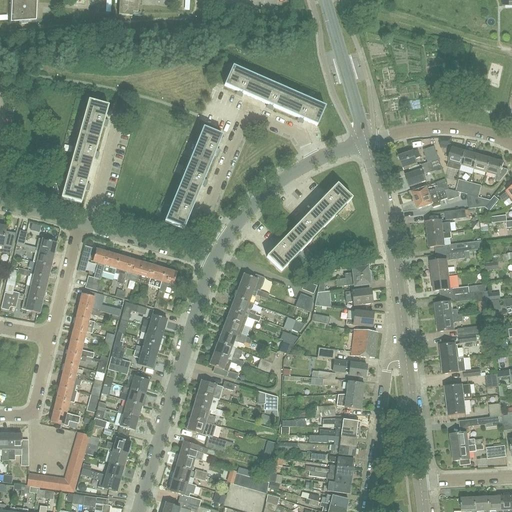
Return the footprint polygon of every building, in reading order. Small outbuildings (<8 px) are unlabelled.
[(132,17),(132,13),(138,13),(138,0),(11,0),(10,23),(36,21),(36,0),(118,0),(118,16),(132,17)] [(225,86),(236,91),(238,92),(236,95),(241,97),(243,94),(255,99),(263,81),(233,67),(225,86)] [(286,113),(294,94),(263,81),(255,99),(268,105),(267,108),(272,110),(273,107),(286,113)] [(286,113),(297,118),(298,118),(297,121),(302,123),(303,120),(317,126),(325,108),(294,94),(286,113)] [(104,121),(108,107),(89,101),(79,134),(99,139),(103,126),(106,127),(107,121),(104,121)] [(203,129),(190,160),(209,168),(214,155),(217,156),(219,151),(216,150),(222,136),(203,129)] [(99,139),(79,134),(71,166),(90,171),(94,158),(97,159),(98,153),(95,153),(99,139)] [(466,152),(460,150),(460,147),(451,144),(448,154),(451,155),(447,168),(460,171),(462,166),(466,152)] [(423,150),(427,162),(433,161),(439,159),(435,146),(423,150)] [(404,168),(409,166),(410,169),(421,165),(419,165),(418,163),(416,159),(421,157),(419,150),(400,157),(404,168)] [(479,155),(466,152),(462,166),(474,169),(479,155)] [(487,173),(491,159),(479,155),(474,169),(487,173)] [(491,159),(487,173),(496,176),(495,181),(500,183),(507,173),(508,171),(502,169),(504,163),(498,161),(498,160),(497,158),(494,157),(492,158),(492,159),(491,159)] [(427,181),(425,175),(442,169),(439,159),(433,161),(427,162),(421,165),(423,171),(406,176),(410,187),(427,181)] [(204,180),(209,168),(190,160),(178,191),(196,198),(201,185),(205,187),(207,182),(204,180)] [(90,171),(71,166),(61,198),(81,204),(85,190),(88,191),(89,185),(86,185),(90,171)] [(458,186),(469,189),(471,183),(459,180),(458,186)] [(449,189),(447,183),(437,186),(438,189),(429,192),(427,187),(412,193),(415,201),(445,192),(445,191),(449,189)] [(471,183),(469,189),(480,192),(482,186),(471,183)] [(337,185),(327,195),(327,196),(324,193),(321,197),(323,200),(313,210),(328,223),(351,199),(337,185)] [(464,194),(467,195),(469,189),(458,186),(456,192),(464,194)] [(511,198),(511,188),(507,192),(500,198),(504,203),(511,198)] [(480,192),(469,189),(467,195),(475,197),(479,198),(479,197),(480,192)] [(191,211),(196,198),(178,191),(165,222),(183,229),(189,216),(192,218),(194,213),(191,211)] [(445,192),(415,201),(418,209),(432,204),(433,209),(441,206),(440,201),(447,198),(445,192)] [(479,198),(475,197),(476,208),(485,208),(491,201),(479,197),(479,198)] [(494,197),(491,201),(485,208),(490,212),(499,200),(494,197)] [(290,233),(305,247),(328,223),(313,210),(304,220),(301,217),(298,221),(300,223),(290,233)] [(445,212),(446,220),(459,219),(459,217),(466,217),(465,211),(458,212),(458,211),(445,212)] [(426,223),(428,235),(444,234),(451,233),(451,231),(452,231),(451,221),(443,222),(443,221),(426,223)] [(19,231),(16,246),(24,248),(23,251),(29,252),(30,247),(24,246),(27,233),(19,231)] [(290,233),(281,243),(278,241),(275,245),(277,247),(267,258),(271,261),(269,263),(272,265),(273,264),(281,272),(305,247),(290,233)] [(469,251),(483,250),(482,241),(446,246),(445,239),(452,239),(451,233),(444,234),(428,235),(429,248),(442,247),(443,255),(469,251)] [(36,248),(36,251),(54,255),(56,244),(57,244),(56,243),(52,242),(38,239),(36,248)] [(85,288),(97,292),(99,284),(99,285),(100,280),(102,273),(108,253),(96,249),(92,262),(97,264),(93,278),(88,277),(87,282),(86,282),(85,288)] [(35,254),(33,263),(51,267),(54,255),(36,251),(35,254)] [(431,263),(433,277),(449,275),(448,261),(466,259),(470,258),(469,251),(443,255),(443,262),(431,263)] [(114,276),(115,273),(116,269),(119,256),(108,253),(102,273),(114,276)] [(511,253),(510,254),(510,255),(502,256),(502,261),(511,260),(511,253)] [(11,266),(13,256),(5,254),(3,263),(11,266)] [(125,279),(131,260),(119,256),(116,269),(115,273),(119,274),(117,284),(123,286),(125,279)] [(137,283),(139,276),(142,263),(131,260),(125,279),(137,283)] [(30,262),(28,271),(30,272),(30,274),(34,275),(48,279),(51,267),(33,263),(30,262)] [(137,283),(148,286),(154,266),(142,263),(139,276),(137,283)] [(499,271),(498,263),(487,264),(487,272),(499,271)] [(159,289),(165,270),(160,268),(154,266),(148,286),(159,289)] [(369,277),(368,268),(352,270),(353,274),(347,275),(348,279),(369,277)] [(177,273),(165,270),(159,289),(153,309),(165,312),(167,307),(161,305),(165,293),(171,294),(177,273)] [(34,275),(31,287),(45,290),(48,279),(34,275)] [(244,275),(240,287),(253,292),(256,293),(258,291),(260,291),(264,279),(255,275),(254,279),(244,275)] [(449,275),(433,277),(434,292),(451,290),(449,275)] [(348,279),(334,281),(335,288),(349,287),(354,286),(354,287),(370,285),(369,277),(348,279)] [(305,283),(302,290),(314,295),(317,288),(305,283)] [(491,300),(500,300),(499,294),(495,294),(495,284),(490,284),(491,300)] [(25,295),(24,298),(42,302),(45,290),(31,287),(27,286),(25,295)] [(256,293),(253,292),(240,287),(235,298),(252,305),(253,304),(249,302),(252,297),(255,298),(256,296),(256,293)] [(454,296),(470,294),(469,287),(453,289),(454,296)] [(354,307),(372,304),(371,290),(345,293),(346,303),(353,302),(354,307)] [(1,309),(9,311),(10,308),(11,307),(16,309),(18,299),(19,294),(13,292),(12,295),(5,294),(1,309)] [(89,292),(88,296),(80,295),(78,307),(91,310),(100,312),(102,306),(92,304),(94,298),(98,299),(99,295),(89,292)] [(470,294),(454,296),(455,303),(475,301),(475,303),(486,302),(485,292),(470,294)] [(327,293),(323,293),(318,294),(315,307),(329,309),(327,293)] [(300,294),(298,301),(295,308),(310,313),(313,299),(300,294)] [(24,300),(21,310),(39,314),(42,302),(24,298),(24,300)] [(235,298),(231,309),(249,316),(250,313),(256,315),(257,312),(250,310),(252,305),(235,298)] [(121,321),(128,322),(130,312),(138,314),(140,307),(137,306),(137,307),(125,303),(121,321)] [(453,304),(451,304),(451,303),(436,305),(437,319),(462,316),(462,315),(458,316),(457,310),(453,310),(453,304)] [(91,310),(78,307),(75,318),(88,322),(90,315),(99,317),(100,312),(91,310)] [(113,309),(112,315),(119,317),(121,310),(120,310),(113,309)] [(231,309),(227,320),(244,327),(249,329),(250,330),(254,321),(248,318),(249,316),(231,309)] [(355,311),(355,312),(354,320),(347,320),(346,325),(372,328),(373,313),(355,311)] [(312,322),(328,325),(330,318),(313,315),(312,322)] [(142,327),(163,333),(167,320),(152,316),(151,320),(151,322),(144,320),(142,327)] [(454,331),(453,323),(463,322),(463,321),(462,316),(437,319),(439,333),(454,331)] [(88,322),(75,318),(72,330),(86,333),(92,335),(93,330),(87,328),(88,322)] [(240,339),(241,336),(244,327),(227,320),(222,332),(240,339)] [(124,335),(128,322),(121,321),(117,333),(123,335),(124,335)] [(298,335),(305,325),(295,321),(291,332),(298,335)] [(159,345),(163,333),(142,327),(141,333),(147,334),(145,341),(159,345)] [(459,337),(480,334),(478,327),(458,330),(459,337)] [(86,333),(72,330),(70,342),(83,345),(86,333)] [(376,344),(377,334),(377,333),(354,330),(353,341),(376,344)] [(240,339),(222,332),(218,343),(232,348),(234,342),(244,346),(245,343),(239,341),(240,339)] [(114,346),(121,348),(122,343),(120,343),(123,335),(117,333),(114,346)] [(280,340),(293,345),(298,339),(283,333),(280,340)] [(479,336),(476,336),(459,338),(460,344),(477,342),(480,342),(481,341),(493,339),(492,335),(480,336),(479,336)] [(126,336),(124,344),(136,346),(138,338),(126,336)] [(136,347),(135,352),(156,358),(159,345),(145,341),(142,349),(136,347)] [(374,359),(376,344),(353,341),(351,356),(374,359)] [(81,351),(83,345),(70,342),(67,354),(86,358),(92,360),(94,354),(81,351)] [(231,361),(233,359),(236,350),(232,348),(218,343),(214,354),(229,360),(231,361)] [(463,349),(456,350),(455,345),(440,346),(442,360),(464,358),(463,349)] [(114,346),(109,364),(128,370),(130,364),(123,361),(126,349),(121,348),(114,346)] [(334,360),(336,351),(318,349),(317,358),(334,360)] [(267,351),(263,361),(273,365),(276,355),(267,351)] [(156,358),(135,352),(133,358),(139,360),(138,366),(152,371),(156,358)] [(64,365),(77,369),(79,362),(85,363),(86,358),(67,354),(64,365)] [(231,361),(229,360),(214,354),(209,366),(224,371),(227,372),(231,364),(231,361)] [(464,358),(442,360),(443,375),(463,372),(464,378),(480,376),(480,370),(465,372),(464,358)] [(105,368),(107,364),(100,362),(92,360),(92,362),(99,364),(99,366),(105,368)] [(263,361),(261,360),(257,369),(269,374),(273,365),(263,361)] [(332,361),(332,362),(331,366),(334,366),(333,372),(344,374),(345,369),(349,370),(349,376),(365,378),(367,367),(350,364),(351,363),(334,361),(332,361)] [(127,375),(128,370),(109,364),(108,370),(127,375)] [(77,369),(64,365),(61,377),(85,383),(86,377),(76,375),(77,369)] [(226,378),(236,381),(238,375),(227,372),(226,378)] [(312,372),(312,378),(318,379),(318,378),(334,380),(335,374),(318,372),(318,373),(312,372)] [(497,375),(485,376),(487,389),(499,387),(497,375)] [(85,383),(61,377),(58,389),(76,393),(75,392),(76,387),(79,387),(80,382),(85,383)] [(124,388),(145,395),(149,382),(134,377),(132,384),(128,383),(126,388),(124,388)] [(218,400),(219,401),(222,389),(223,388),(217,387),(217,386),(201,382),(197,395),(218,401),(218,400)] [(106,397),(108,388),(111,389),(112,385),(104,383),(103,387),(101,395),(106,397)] [(223,388),(222,389),(233,392),(235,386),(224,383),(223,388)] [(348,383),(346,396),(363,398),(364,386),(348,383)] [(446,395),(447,402),(464,400),(472,399),(470,385),(462,386),(450,387),(450,386),(444,387),(445,396),(446,395)] [(142,407),(145,395),(124,388),(122,394),(129,396),(127,403),(142,407)] [(58,389),(56,401),(69,404),(69,403),(74,404),(76,393),(58,389)] [(97,398),(99,391),(92,390),(91,396),(97,398)] [(194,407),(209,412),(212,412),(213,410),(215,411),(218,401),(197,395),(194,407)] [(277,411),(277,399),(265,395),(265,411),(277,411)] [(91,396),(88,405),(95,406),(97,398),(91,396)] [(361,411),(363,398),(346,396),(344,408),(361,411)] [(466,414),(464,400),(447,402),(448,416),(466,414)] [(56,401),(53,412),(66,415),(69,404),(56,401)] [(123,415),(138,419),(142,407),(127,403),(125,408),(121,407),(119,413),(123,415)] [(490,418),(501,417),(502,417),(501,404),(488,406),(490,418)] [(194,407),(190,419),(214,426),(216,419),(208,416),(209,412),(194,407)] [(335,418),(335,417),(335,407),(315,408),(313,409),(314,418),(320,418),(335,418)] [(66,415),(53,412),(50,424),(67,428),(68,423),(78,425),(80,419),(66,415)] [(267,425),(270,417),(262,414),(259,423),(267,425)] [(134,432),(138,419),(123,415),(120,428),(134,432)] [(509,416),(508,416),(502,417),(501,417),(503,431),(511,430),(510,423),(509,416)] [(213,439),(216,427),(214,426),(190,419),(187,432),(208,438),(206,444),(224,449),(226,443),(213,439)] [(487,419),(482,419),(469,421),(470,428),(488,425),(487,419)] [(95,420),(93,426),(105,429),(107,423),(95,420)] [(334,429),(358,432),(359,423),(335,420),(323,420),(323,425),(334,426),(334,429)] [(356,440),(358,432),(334,429),(335,430),(335,432),(320,431),(319,437),(335,437),(356,440)] [(78,434),(76,440),(88,443),(89,437),(78,434)] [(452,449),(483,446),(482,440),(470,442),(469,441),(467,441),(466,434),(451,436),(452,449)] [(8,436),(0,435),(0,450),(1,451),(1,462),(8,463),(8,462),(8,436)] [(21,436),(8,436),(8,462),(14,462),(14,457),(21,457),(21,467),(29,467),(28,441),(21,441),(21,436)] [(97,447),(99,440),(89,437),(88,443),(87,444),(97,447)] [(355,449),(356,440),(335,437),(319,437),(309,437),(308,443),(327,444),(327,442),(334,443),(333,446),(339,447),(355,449)] [(113,452),(128,456),(131,443),(117,439),(115,445),(108,443),(106,450),(113,452)] [(86,449),(87,444),(88,443),(76,440),(74,446),(86,449)] [(183,443),(180,456),(195,460),(201,462),(203,455),(207,456),(208,451),(223,455),(224,449),(206,444),(205,450),(183,443)] [(97,447),(87,444),(86,449),(84,454),(96,457),(99,447),(97,447)] [(297,445),(277,444),(275,451),(296,453),(297,445)] [(74,446),(73,451),(84,455),(84,454),(86,449),(74,446)] [(332,446),(330,455),(354,458),(355,449),(339,447),(333,446),(332,446)] [(483,446),(452,449),(454,462),(460,461),(460,466),(470,465),(469,453),(476,453),(476,451),(483,450),(483,446)] [(495,459),(506,458),(505,447),(493,448),(485,449),(487,460),(495,459)] [(84,455),(73,451),(71,457),(83,460),(84,455)] [(109,464),(124,468),(128,456),(113,452),(109,464)] [(193,467),(195,460),(180,456),(176,469),(194,474),(194,473),(191,472),(193,467)] [(71,457),(69,463),(81,466),(83,460),(71,457)] [(352,470),(354,461),(330,457),(329,463),(337,464),(336,467),(352,470)] [(80,469),(81,466),(69,463),(68,469),(79,472),(80,469)] [(106,476),(121,480),(124,468),(109,464),(106,476)] [(330,467),(329,471),(310,468),(309,472),(327,475),(328,475),(335,476),(351,478),(352,470),(336,467),(330,467)] [(68,469),(66,474),(78,478),(79,472),(68,469)] [(176,469),(173,480),(188,485),(190,478),(193,479),(194,474),(176,469)] [(195,470),(194,473),(194,474),(193,479),(199,481),(201,472),(195,470)] [(207,474),(201,472),(199,481),(205,482),(207,474)] [(327,475),(309,472),(308,477),(326,479),(326,483),(328,483),(350,486),(351,478),(335,476),(328,475),(327,475)] [(106,476),(94,473),(92,480),(100,482),(98,488),(117,493),(121,480),(106,476)] [(64,480),(73,493),(78,478),(66,474),(65,480),(64,480)] [(232,485),(238,487),(241,476),(236,474),(232,485)] [(28,475),(27,487),(30,487),(33,488),(35,476),(28,475)] [(238,487),(243,488),(247,477),(241,476),(238,487)] [(243,488),(249,490),(252,479),(247,477),(243,488)] [(64,480),(58,479),(57,491),(61,492),(73,493),(64,480)] [(249,490),(254,492),(257,481),(252,479),(249,490)] [(180,497),(179,502),(199,508),(201,501),(190,498),(188,498),(190,493),(186,491),(188,485),(173,480),(169,493),(178,495),(178,497),(180,497)] [(254,492),(260,493),(263,482),(257,481),(254,492)] [(266,495),(268,489),(269,484),(263,482),(260,493),(266,495)] [(324,487),(323,492),(349,495),(350,486),(328,483),(328,487),(324,487)] [(25,498),(25,494),(26,487),(14,485),(13,490),(21,491),(20,497),(25,498)] [(504,494),(504,497),(502,497),(502,505),(503,505),(503,511),(511,511),(511,496),(509,497),(509,494),(504,494)] [(267,496),(266,503),(277,507),(279,499),(267,496)] [(346,510),(348,501),(327,496),(326,499),(322,498),(321,503),(346,510)] [(95,505),(96,499),(84,497),(83,506),(95,508),(95,506),(95,505)] [(502,505),(502,497),(488,498),(489,506),(490,506),(490,511),(497,511),(496,511),(503,511),(503,505),(502,505)] [(476,511),(476,506),(475,506),(475,498),(461,499),(461,500),(459,500),(459,505),(462,505),(461,511),(476,511)] [(489,506),(488,498),(475,498),(475,506),(476,506),(476,511),(488,511),(490,511),(490,506),(489,506)] [(166,504),(163,511),(184,511),(185,511),(189,511),(197,511),(199,508),(179,502),(176,501),(175,507),(166,504)] [(274,511),(277,507),(266,503),(264,509),(272,511),(274,511)] [(294,511),(296,505),(288,503),(286,509),(294,511)] [(345,511),(346,510),(321,503),(320,507),(323,508),(322,511),(345,511)]
